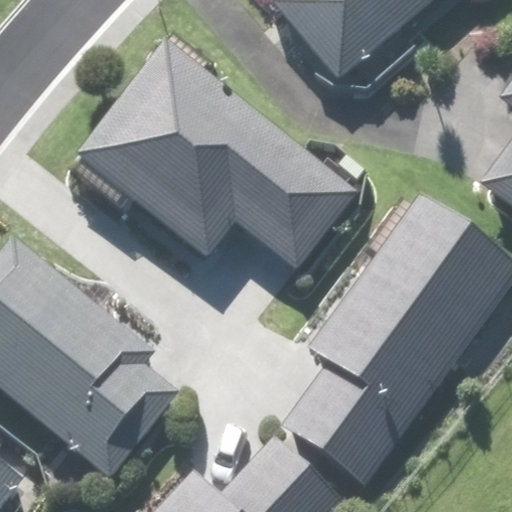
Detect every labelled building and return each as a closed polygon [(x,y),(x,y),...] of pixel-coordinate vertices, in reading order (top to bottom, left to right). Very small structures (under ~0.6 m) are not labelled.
[(288,0),(282,6),(348,83),(446,0),(288,0)] [(368,196),(177,44),(85,159),(220,267),(248,232),(304,276),(368,196)] [(511,152),(486,187),(511,205),(511,93),(506,101),(511,104),(511,152)] [(329,363),(284,424),(367,485),(511,287),(511,263),(417,194),(305,346),(329,363)] [(29,243),(0,277),(0,385),(119,486),(192,400),(157,371),(167,360),(29,243)] [(197,476),(163,511),(345,511),(351,506),(276,436),(219,497),(197,476)] [(0,511),(10,511),(33,483),(0,458),(0,511)]
